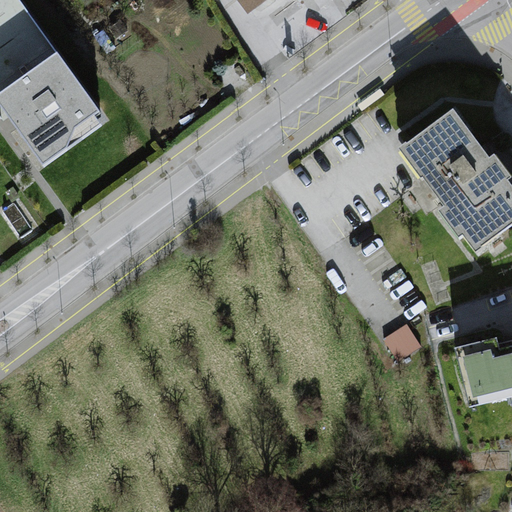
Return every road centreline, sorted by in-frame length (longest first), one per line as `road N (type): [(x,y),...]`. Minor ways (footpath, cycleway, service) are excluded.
road 1 (residential): [(127,231),(438,0)]
road 2 (residential): [(0,341),(127,231)]
road 3 (residential): [(127,231),(0,312)]
